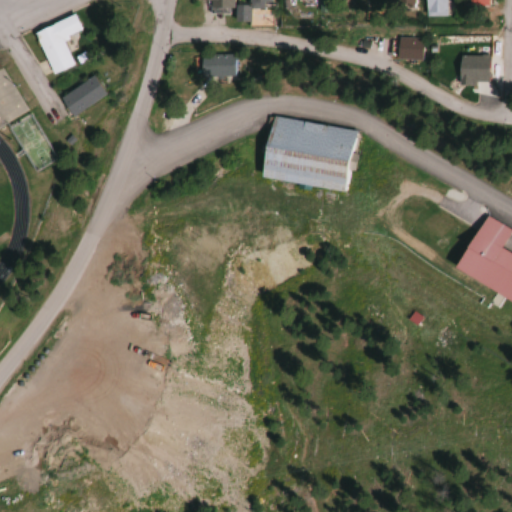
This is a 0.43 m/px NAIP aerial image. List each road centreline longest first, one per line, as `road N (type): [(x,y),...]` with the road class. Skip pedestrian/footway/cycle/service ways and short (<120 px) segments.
road 1 (residential): [(511,210),(362,122),(282,105),(230,118),(110,194)]
road 2 (residential): [(375,67),(284,41),(162,36)]
road 3 (tertiary): [(0,372),(61,290),(110,194)]
road 4 (tertiary): [(110,194),(167,0)]
road 5 (residential): [(511,121),(375,67)]
road 6 (residential): [(507,121),(509,0)]
